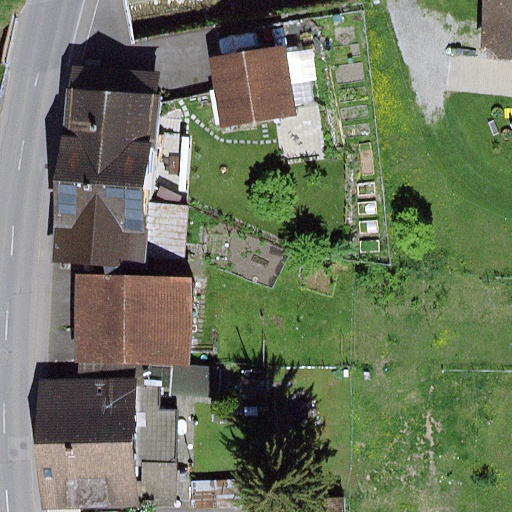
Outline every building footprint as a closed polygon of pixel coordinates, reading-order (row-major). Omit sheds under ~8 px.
[(511,0),(496,0),(495,73),(476,73),(476,143),(511,143),(511,0)] [(297,51),(220,59),(227,129),(304,121),(297,51)] [(184,79),(83,67),(60,254),(162,266),(184,79)] [(205,286),(86,279),(81,364),(200,370),(205,286)] [(146,382),(48,384),(51,510),(149,507),(146,382)]
